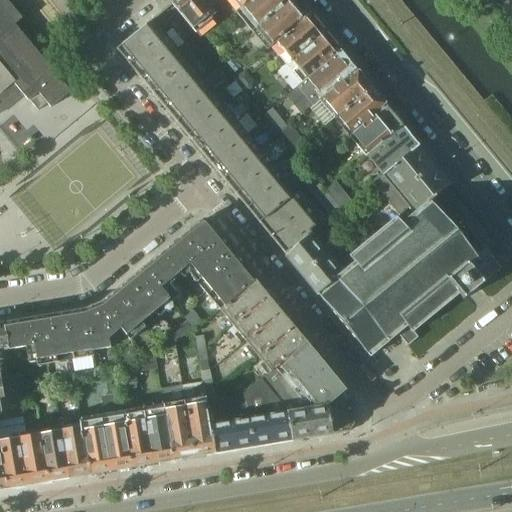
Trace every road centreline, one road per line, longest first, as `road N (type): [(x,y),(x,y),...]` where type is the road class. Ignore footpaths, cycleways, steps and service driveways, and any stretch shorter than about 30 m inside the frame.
road 1 (primary): [(404,454),(333,474),(103,511)]
road 2 (residential): [(384,409),(202,190)]
road 3 (tertiary): [(340,0),(511,215)]
road 4 (residential): [(0,301),(87,286),(202,190)]
road 5 (residential): [(202,190),(95,58),(95,34),(120,14)]
road 6 (residential): [(384,409),(511,308)]
